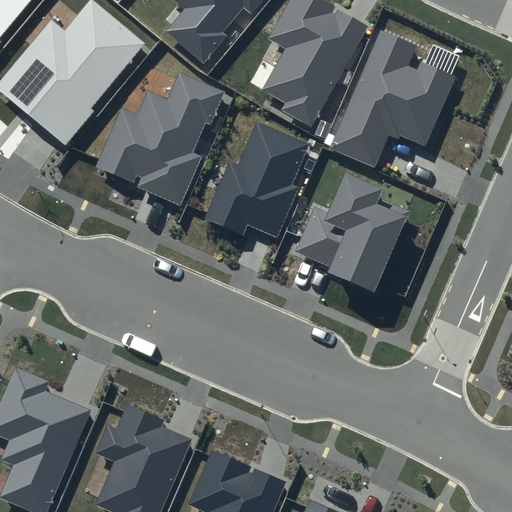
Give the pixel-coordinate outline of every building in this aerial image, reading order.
[(0,38),(31,0),(0,0),(0,43),(0,42),(0,38)] [(144,43),(92,0),(89,0),(64,30),(52,21),(0,83),(0,91),(65,145),(94,111),(90,108),(144,43)] [(260,0),(172,0),(182,9),(164,31),(203,63),(226,35),(223,33),(245,6),(251,11),(260,0)] [(368,26),(319,0),(289,0),(269,37),(286,47),(263,89),(284,101),(279,109),(312,127),(368,26)] [(417,46),(380,30),(329,148),(374,167),(388,134),(424,150),(456,75),(420,59),(415,70),(408,66),(417,46)] [(223,93),(178,73),(167,99),(149,91),(139,115),(121,108),(95,167),(134,184),(137,178),(140,179),(137,186),(179,205),(200,156),(192,152),(205,123),(209,125),(223,93)] [(308,143),(255,121),(237,164),(229,161),(204,220),(244,236),(248,226),(279,238),(300,188),(291,185),(308,143)] [(381,187),(345,172),(328,212),(315,207),(296,252),(329,266),(326,273),(374,294),(409,212),(377,198),(381,187)] [(49,382),(15,367),(0,401),(0,436),(9,440),(0,461),(14,467),(0,498),(33,511),(46,511),(91,410),(45,391),(49,382)] [(165,420),(126,404),(116,428),(108,425),(96,453),(116,461),(97,504),(115,511),(160,511),(191,439),(162,426),(165,420)] [(273,511),(286,482),(211,450),(188,505),(205,511),(273,511)] [(340,511),(308,498),(302,511),(340,511)]
